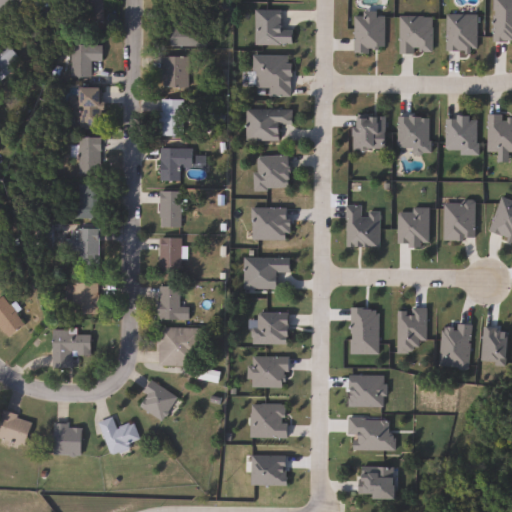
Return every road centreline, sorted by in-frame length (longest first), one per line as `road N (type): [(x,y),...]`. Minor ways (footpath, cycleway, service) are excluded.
road 1 (residential): [(318,511),(324,0)]
road 2 (residential): [(133,0),(130,353),(103,385)]
road 3 (residential): [(511,81),(324,85)]
road 4 (residential): [(489,279),(321,274)]
